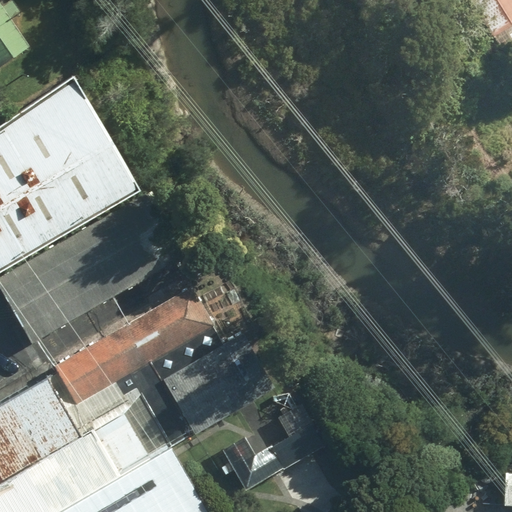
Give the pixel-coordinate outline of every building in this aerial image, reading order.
[(0,4),(0,66),(29,45),(11,19),(20,13),(10,0),(1,6),(0,4)] [(511,0),(468,0),(490,37),(511,23),(511,0)] [(0,278),(145,189),(85,91),(0,142),(0,278)] [(188,257),(145,189),(0,278),(0,304),(30,354),(188,257)] [(185,295),(50,378),(70,411),(206,328),(185,295)] [(234,339),(164,382),(201,440),(270,398),(234,339)] [(0,408),(0,511),(80,511),(118,489),(50,378),(0,408)] [(297,403),(219,450),(244,492),(323,445),(297,403)] [(203,511),(170,457),(80,511),(203,511)] [(511,504),(511,468),(502,468),(501,504),(511,504)]
